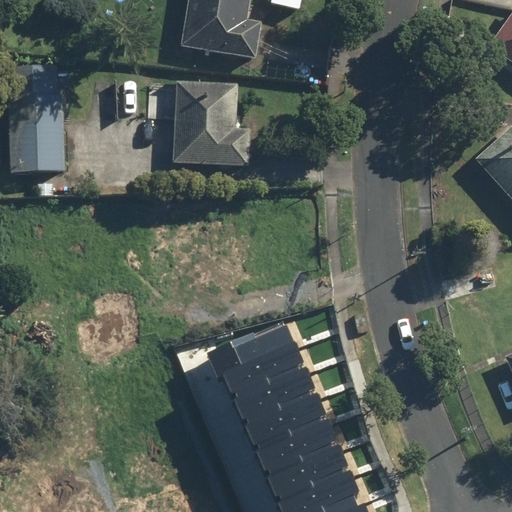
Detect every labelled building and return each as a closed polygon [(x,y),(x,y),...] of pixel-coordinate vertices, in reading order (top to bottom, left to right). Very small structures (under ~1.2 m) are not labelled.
[(183,0),(176,57),(248,67),(253,31),(242,29),(245,0),(183,0)] [(511,11),(481,53),(511,75),(511,11)] [(4,77),(3,180),(57,180),(57,77),(4,77)] [(171,114),(168,168),(242,172),(244,137),(230,136),(232,92),(157,88),(155,113),(171,114)] [(511,127),(469,165),(511,214),(511,127)] [(315,280),(312,198),(245,201),(249,283),(315,280)] [(191,263),(189,204),(16,208),(17,267),(191,263)] [(117,287),(96,288),(97,310),(118,309),(117,287)] [(364,313),(341,317),(346,342),(368,338),(364,313)] [(375,511),(306,325),(221,356),(278,511),(375,511)] [(511,358),(500,363),(511,395),(511,358)] [(122,511),(215,511),(162,370),(81,401),(122,511)]
